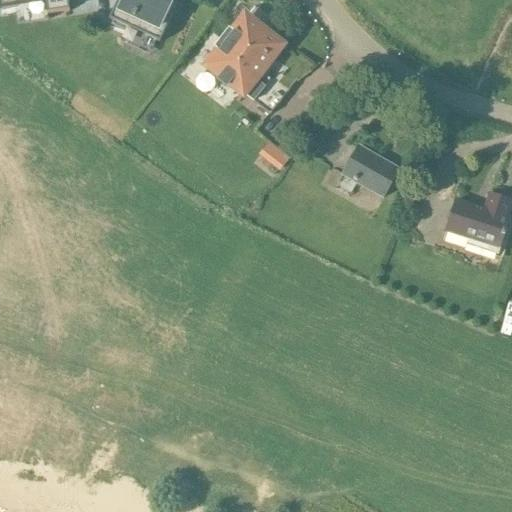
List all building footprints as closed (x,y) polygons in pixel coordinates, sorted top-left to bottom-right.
[(46,0),(48,14),(50,14),(70,11),(68,0),(2,0),(3,3),(27,0),(46,0)] [(118,0),(109,20),(129,29),(130,29),(132,25),(146,32),(145,36),(160,43),(179,2),(173,0),(118,0)] [(244,94),(254,101),(271,114),(297,81),(312,70),(246,19),(208,67),(244,95),(244,94)] [(383,198),(398,171),(358,148),(343,175),(383,198)] [(280,171),(290,159),(279,151),(269,163),(280,171)] [(507,217),(511,202),(488,195),(484,209),(457,200),(446,233),(498,249),(509,217),(507,217)]
